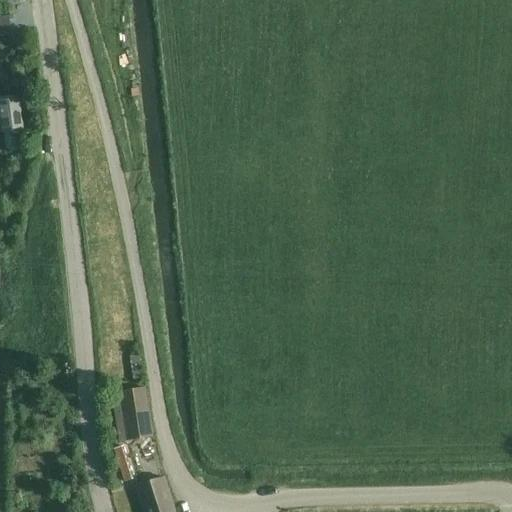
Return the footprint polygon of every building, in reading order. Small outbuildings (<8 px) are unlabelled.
[(0,36),(12,35),(9,17),(0,18),(0,36)] [(0,134),(24,131),(19,96),(1,99),(0,94),(0,134)] [(139,354),(129,356),(132,380),(143,379),(140,354),(139,354)] [(119,443),(153,438),(145,388),(111,393),(119,443)] [(124,482),(133,480),(123,447),(114,450),(124,482)] [(164,477),(135,488),(143,511),(172,511),(171,509),(175,508),(164,477)]
